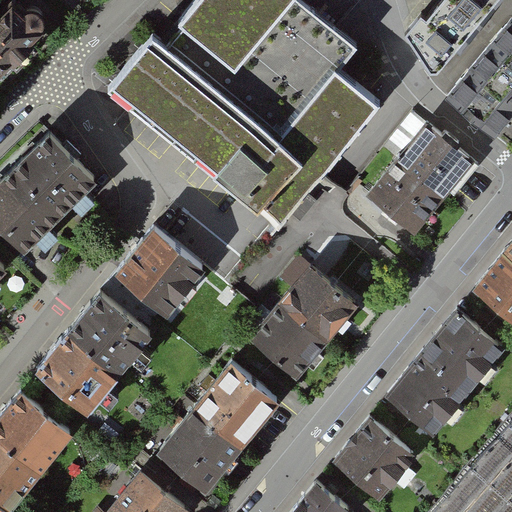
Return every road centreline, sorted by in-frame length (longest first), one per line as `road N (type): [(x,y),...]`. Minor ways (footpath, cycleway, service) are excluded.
road 1 (residential): [(511,197),(255,511)]
road 2 (residential): [(57,81),(110,153),(131,207),(119,235),(0,378)]
road 3 (residential): [(381,0),(416,79),(511,163)]
